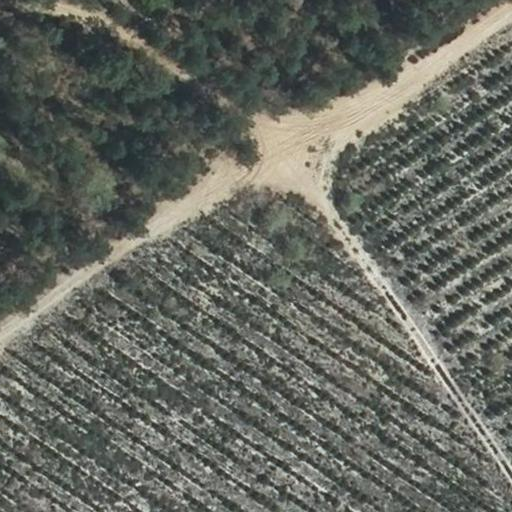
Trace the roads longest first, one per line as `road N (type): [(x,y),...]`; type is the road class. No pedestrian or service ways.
road 1 (track): [(511,9),(0,331)]
road 2 (track): [(286,151),(511,473)]
